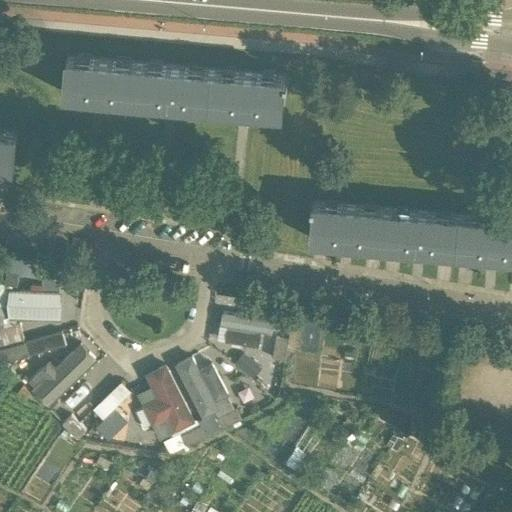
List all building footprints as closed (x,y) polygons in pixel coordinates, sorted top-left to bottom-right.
[(100,97),(104,59),(67,56),(64,93),(100,97)] [(100,97),(137,100),(140,63),(104,59),(100,97)] [(140,63),(137,100),(173,103),(177,66),(140,63)] [(177,66),(173,103),(210,107),(213,69),(177,66)] [(213,69),(210,107),(246,110),(249,73),(213,69)] [(249,73),(246,110),(283,113),(285,82),(288,82),(288,79),(286,78),(286,76),(249,73)] [(17,133),(0,131),(0,169),(13,171),(17,133)] [(312,239),(348,243),(351,205),(315,202),(315,204),(312,204),(312,208),(314,208),(312,239)] [(388,209),(351,205),(348,243),(384,246),(388,209)] [(384,246),(421,249),(424,212),(388,209),(384,246)] [(460,215),(424,212),(421,249),(457,253),(460,215)] [(457,253),(493,256),(497,218),(460,215),(457,253)] [(511,219),(497,218),(493,256),(511,257),(511,219)] [(17,286),(20,274),(7,272),(5,284),(17,286)] [(242,311),(243,295),(219,293),(218,308),(242,311)] [(60,317),(59,296),(9,296),(9,318),(60,317)] [(294,307),(271,303),(269,316),(292,321),(294,307)] [(271,325),(218,317),(215,337),(268,345),(271,325)] [(442,344),(444,331),(431,329),(429,342),(442,344)] [(62,331),(24,342),(28,356),(66,345),(62,331)] [(273,358),(286,361),(289,340),(277,338),(273,358)] [(0,358),(4,363),(28,356),(24,342),(2,349),(0,349),(0,358)] [(34,391),(48,406),(97,361),(83,346),(34,391)] [(236,362),(253,376),(262,365),(245,351),(236,362)] [(344,358),(353,360),(354,352),(346,351),(344,358)] [(201,353),(174,364),(198,419),(224,407),(201,353)] [(191,421),(165,364),(139,377),(165,433),(191,421)] [(29,380),(34,386),(45,376),(39,370),(29,380)] [(24,385),(16,394),(24,400),(31,391),(24,385)] [(116,405),(96,423),(109,437),(129,419),(116,405)] [(218,417),(223,428),(242,419),(236,407),(218,417)] [(63,423),(77,438),(86,430),(72,414),(63,423)] [(187,446),(210,434),(204,423),(182,435),(187,446)] [(171,454),(187,446),(182,435),(181,432),(173,436),(164,441),(165,443),(171,454)] [(111,462),(100,456),(96,462),(107,468),(111,462)] [(154,481),(159,471),(151,467),(146,478),(154,481)]
